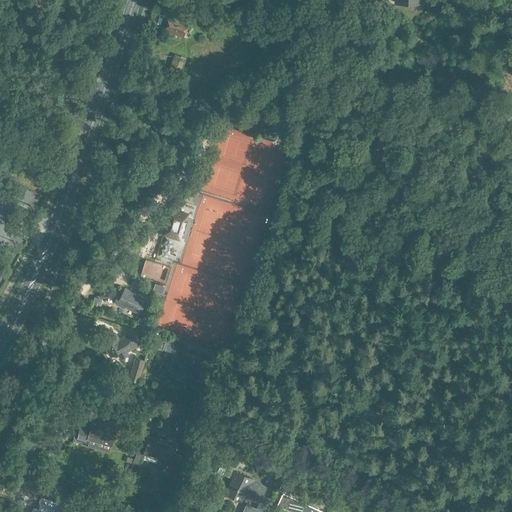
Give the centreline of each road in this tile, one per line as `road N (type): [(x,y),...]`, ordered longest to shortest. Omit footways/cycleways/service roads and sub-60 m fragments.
road 1 (track): [(325,0),(92,274),(38,354),(26,358)]
road 2 (track): [(342,0),(216,416)]
road 3 (primary): [(0,345),(67,199),(136,0)]
road 4 (residential): [(431,511),(216,416)]
road 5 (residential): [(215,421),(98,392)]
